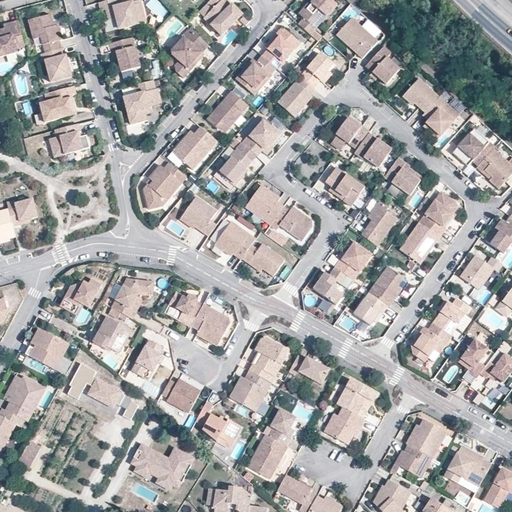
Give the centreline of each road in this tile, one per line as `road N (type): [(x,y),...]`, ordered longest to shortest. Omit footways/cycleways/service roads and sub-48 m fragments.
road 1 (residential): [(378,362),(475,211),(473,198),(361,100),(334,96),(279,156),(279,181),(327,223),(279,307)]
road 2 (residential): [(124,194),(133,168),(269,12),(256,0)]
road 3 (residential): [(76,0),(124,194)]
road 4 (residential): [(414,387),(359,481),(318,459)]
road 5 (residential): [(124,246),(170,254),(265,304)]
road 6 (residential): [(265,304),(222,374),(188,355)]
